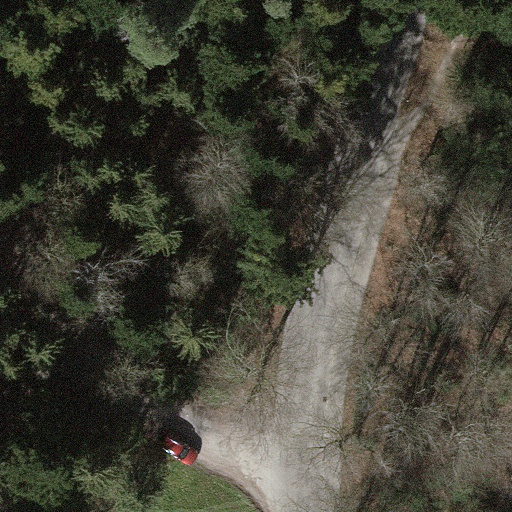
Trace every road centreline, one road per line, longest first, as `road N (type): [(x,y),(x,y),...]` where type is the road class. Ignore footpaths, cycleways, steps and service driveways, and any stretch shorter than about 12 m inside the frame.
road 1 (unclassified): [(405,0),(304,367),(301,511)]
road 2 (track): [(99,353),(299,496)]
road 3 (track): [(0,222),(99,353)]
